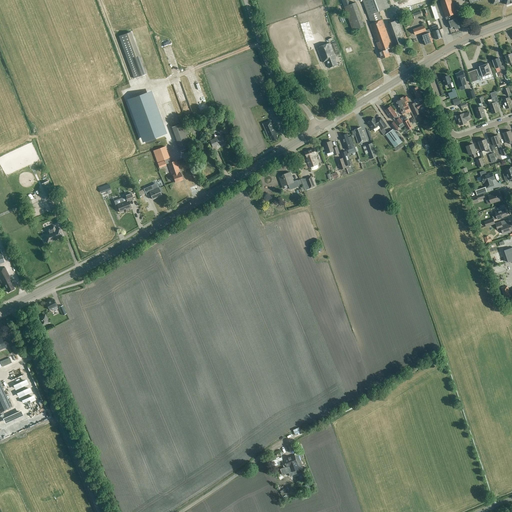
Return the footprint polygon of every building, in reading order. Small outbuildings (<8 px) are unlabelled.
[(381,59),(390,56),(388,49),(392,48),(382,20),(381,20),(378,12),(390,7),(387,0),(362,0),(371,24),(370,24),(380,52),(379,52),(381,59)] [(403,8),(424,1),(423,0),(403,0),(401,1),(403,8)] [(439,0),(445,17),(446,17),(447,21),(448,21),(449,25),(450,28),(451,29),(454,28),(455,29),(460,27),(457,18),(456,14),(450,0),(439,0)] [(364,26),(355,3),(344,7),(353,31),(364,26)] [(406,43),(398,22),(389,25),(398,46),(406,43)] [(437,25),(436,25),(432,27),(432,28),(433,32),(436,40),(442,37),(439,30),(437,25)] [(424,26),(421,27),(413,30),(415,36),(421,34),(425,45),(433,42),(430,35),(431,34),(429,30),(426,31),(424,26)] [(312,41),(309,31),(303,33),(305,42),(312,41)] [(118,36),(133,78),(145,74),(131,32),(118,36)] [(330,43),(317,48),(322,63),(326,61),(329,68),(337,65),(335,59),(336,59),(330,43)] [(404,52),(411,49),(409,44),(402,46),(404,52)] [(473,65),(469,51),(462,53),(466,68),(473,65)] [(502,66),(499,58),(492,60),(497,72),(504,70),(503,66),(502,66)] [(120,80),(116,63),(111,64),(116,81),(120,80)] [(488,63),(479,66),(480,68),(476,70),(479,76),(482,75),(483,77),(492,74),(488,63)] [(456,80),(459,88),(460,91),(465,89),(464,86),(466,85),(464,77),(465,77),(463,71),(459,72),(460,73),(456,74),(458,79),(456,80)] [(451,83),(449,75),(442,78),(445,85),(449,84),(450,88),(454,87),(452,83),(451,83)] [(422,97),(417,87),(412,89),(417,99),(414,101),(415,103),(416,106),(418,110),(423,107),(421,102),(423,101),(422,98),(422,97)] [(147,95),(128,102),(142,139),(161,132),(147,95)] [(406,97),(404,98),(404,97),(400,99),(407,114),(411,112),(407,103),(409,102),(406,97)] [(506,109),(511,106),(511,105),(509,97),(503,100),(506,109)] [(400,99),(396,101),(400,110),(403,116),(407,114),(400,99)] [(492,114),(499,111),(496,102),(489,105),(492,114)] [(414,103),(410,104),(416,116),(420,114),(418,110),(416,106),(414,103)] [(397,115),(391,106),(385,110),(392,119),(393,118),(399,125),(403,122),(400,118),(399,118),(397,115)] [(478,119),(486,116),(482,106),(475,109),(478,119)] [(277,115),(274,107),(268,110),(271,117),(277,115)] [(219,114),(223,124),(229,122),(225,112),(219,114)] [(464,114),(456,116),(460,125),(467,123),(466,121),(472,119),(469,112),(464,114)] [(382,130),(387,126),(381,118),(376,121),(374,118),(368,122),(371,126),(370,126),(373,130),(379,125),(382,130)] [(178,123),(186,148),(192,146),(190,141),(191,140),(191,139),(193,138),(187,120),(178,123)] [(278,138),(273,126),(271,120),(263,124),(268,137),(270,136),(272,141),(278,138)] [(412,127),(408,120),(403,122),(408,130),(412,127)] [(355,130),(352,131),(353,135),(355,134),(359,144),(367,141),(363,131),(362,131),(361,128),(355,130)] [(404,147),(401,143),(402,142),(396,133),(393,129),(386,135),(395,147),(393,148),(396,152),(404,147)] [(511,134),(510,131),(503,133),(506,143),(509,142),(510,145),(511,143),(511,134)] [(212,147),(224,142),(221,134),(214,137),(214,138),(210,140),(212,147)] [(347,134),(341,136),(346,150),(347,150),(349,154),(357,152),(354,144),(351,136),(348,137),(347,134)] [(501,143),(498,135),(491,138),(494,146),(497,144),(499,148),(501,147),(500,143),(501,143)] [(489,149),(486,139),(478,142),(481,151),(486,150),(487,153),(490,152),(489,149)] [(334,148),(331,141),(323,144),(327,153),(333,151),(335,155),(339,154),(337,147),(334,148)] [(372,143),(369,144),(366,145),(371,159),(377,156),(372,143)] [(477,158),(475,153),(476,152),(473,144),(466,146),(469,155),(471,154),(473,159),(477,158)] [(163,160),(160,153),(166,150),(165,146),(153,151),(157,162),(163,160)] [(318,167),(317,166),(317,165),(318,164),(314,154),(316,153),(314,149),(305,152),(308,159),(307,160),(310,170),(314,170),(316,169),(318,167)] [(346,151),(341,152),(346,166),(351,164),(346,151)] [(337,160),(340,170),(346,168),(343,158),(337,160)] [(476,160),(478,167),(484,165),(481,158),(476,160)] [(176,161),(168,164),(172,176),(173,175),(175,182),(182,180),(176,161)] [(511,166),(504,169),(506,173),(503,174),(505,181),(509,180),(511,178),(511,166)] [(481,177),(477,178),(479,183),(482,181),(483,183),(485,183),(487,188),(495,185),(493,180),(495,179),(492,173),(486,175),(485,171),(480,173),(481,177)] [(287,186),(286,185),(288,184),(290,189),(299,186),(297,180),(293,182),(290,172),(286,174),(286,175),(279,177),(283,188),(284,189),(286,188),(287,186)] [(310,189),(315,187),(311,176),(306,179),(310,189)] [(48,181),(41,184),(48,198),(55,195),(48,181)] [(152,199),(162,195),(158,188),(149,192),(147,187),(144,189),(146,195),(150,193),(152,199)] [(477,195),(487,192),(485,187),(475,191),(477,195)] [(120,212),(131,208),(129,201),(133,199),(131,193),(125,195),(127,201),(117,204),(120,212)] [(488,196),(488,197),(485,198),(487,205),(502,200),(499,193),(493,195),(493,194),(488,196)] [(483,194),(475,197),(470,198),(472,205),(477,203),(477,200),(485,198),(483,194)] [(497,219),(497,220),(501,218),(507,216),(505,209),(503,209),(503,208),(502,207),(498,208),(497,210),(498,211),(491,213),(494,220),(497,219)] [(484,222),(486,227),(495,224),(493,218),(484,222)] [(503,221),(501,222),(495,224),(498,230),(501,229),(503,234),(511,230),(510,223),(505,225),(503,222),(503,221)] [(47,243),(63,236),(60,228),(55,230),(54,226),(46,230),(47,234),(43,235),(47,243)] [(5,267),(0,269),(0,280),(3,288),(5,287),(8,292),(14,289),(9,279),(10,279),(5,267)] [(511,289),(509,291),(507,286),(501,288),(505,298),(511,295),(511,289)] [(53,311),(58,308),(57,306),(54,299),(46,303),(49,310),(52,309),(53,311)] [(43,325),(48,322),(49,322),(45,315),(39,318),(41,322),(40,322),(42,325),(43,325)] [(0,349),(9,346),(7,341),(4,342),(2,338),(0,338),(0,349)] [(18,344),(12,347),(15,354),(21,352),(18,344)] [(26,352),(15,356),(17,361),(28,358),(26,352)] [(0,365),(1,368),(9,365),(7,360),(0,362),(0,365)] [(0,412),(10,408),(0,384),(0,412)] [(40,391),(27,396),(32,409),(36,408),(35,405),(39,404),(40,406),(47,403),(46,399),(43,399),(40,391)] [(298,465),(295,456),(284,460),(286,467),(296,464),(297,466),(298,471),(304,469),(302,464),(298,465)] [(287,488),(281,490),(284,499),(291,497),(287,488)]
